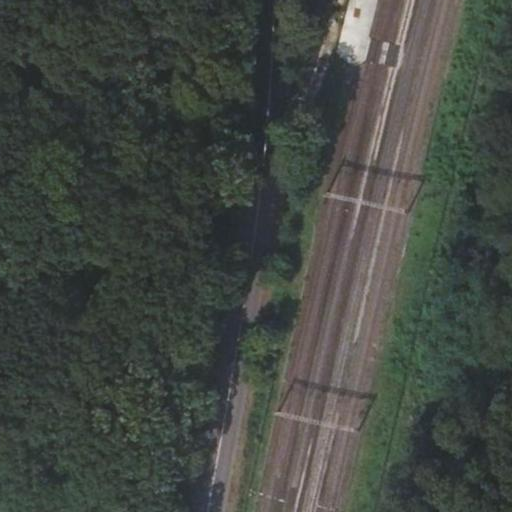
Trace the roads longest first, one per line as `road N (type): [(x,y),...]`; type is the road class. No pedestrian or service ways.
road 1 (secondary): [(206,511),(257,225),(275,0)]
road 2 (track): [(390,56),(346,39),(354,10),(336,5),(293,137),(266,157)]
